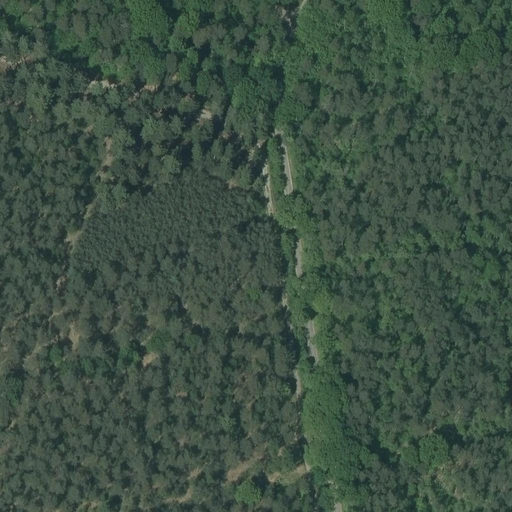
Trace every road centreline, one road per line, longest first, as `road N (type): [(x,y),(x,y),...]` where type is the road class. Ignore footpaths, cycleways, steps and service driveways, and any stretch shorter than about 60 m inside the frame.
road 1 (track): [(312,511),(266,207),(239,189),(109,142),(0,111)]
road 2 (unclassified): [(337,511),(276,106),(306,0)]
road 3 (track): [(0,426),(109,142)]
